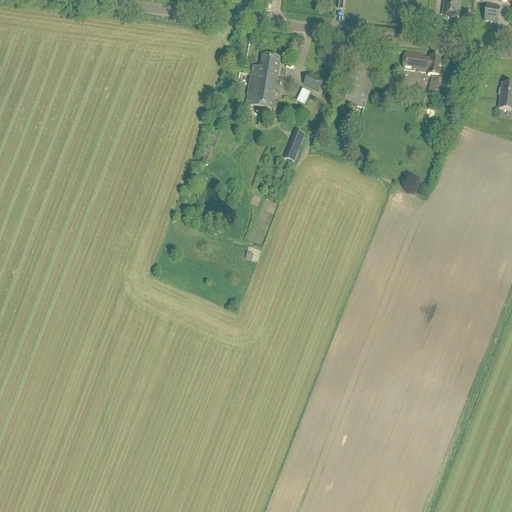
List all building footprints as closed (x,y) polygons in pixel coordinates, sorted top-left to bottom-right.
[(459,13),(460,0),(445,0),(444,17),(458,19),(458,13),(459,13)] [(498,24),(500,9),(494,8),(494,6),(487,5),(484,22),(498,24)] [(414,73),(415,72),(418,72),(418,73),(418,74),(428,75),(427,76),(440,78),(442,59),(430,58),(430,61),(426,60),(422,59),(422,56),(405,54),(403,71),(403,72),(414,73)] [(276,112),(277,104),(273,103),(274,97),(278,97),(281,81),(277,80),(280,61),(263,58),(261,69),(256,69),(252,69),(246,108),(276,112)] [(350,71),(340,103),(353,107),(364,111),(375,78),(350,71)] [(433,78),(428,94),(439,97),(441,88),(443,80),(433,78)] [(511,87),(501,86),(501,90),(499,91),(498,97),(500,99),(498,111),(511,112),(511,87)] [(303,91),(296,103),(304,107),(311,95),(303,91)] [(480,100),(477,115),(483,116),(487,101),(480,100)] [(305,136),(297,133),(291,150),(287,161),(295,164),(305,136)] [(262,216),(266,219),(270,211),(266,209),(262,216)] [(247,254),(245,261),(252,263),(254,256),(247,254)]
